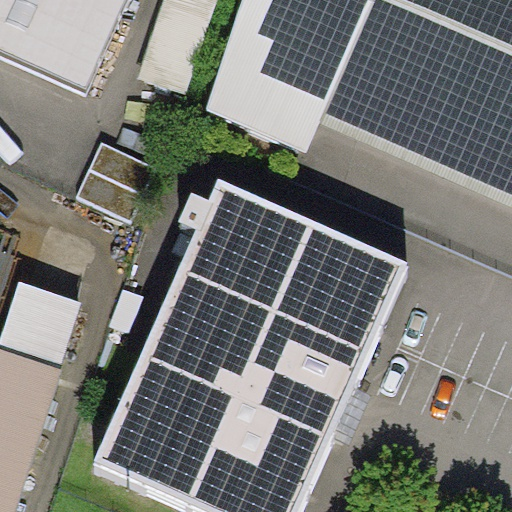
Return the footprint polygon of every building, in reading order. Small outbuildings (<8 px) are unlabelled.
[(131,0),(0,0),(0,62),(88,101),(131,0)] [(222,0),(172,0),(146,84),(191,98),(222,0)] [(511,0),(248,0),(209,113),(297,155),(331,94),(511,173),(511,0)] [(159,170),(104,145),(79,201),(133,226),(159,170)] [(304,511),(407,278),(221,197),(215,212),(194,203),(178,239),(194,246),(92,477),(173,511),(304,511)] [(0,511),(16,511),(59,378),(0,359),(0,511)]
